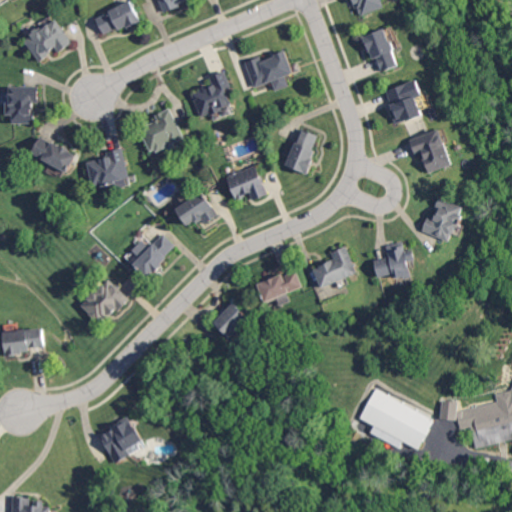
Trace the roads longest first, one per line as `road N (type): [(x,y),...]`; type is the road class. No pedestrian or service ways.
road 1 (residential): [(314,0),(358,126),(360,148),(346,188),(321,212),(227,259),(101,382),(22,409)]
road 2 (residential): [(279,0),(138,63),(91,95)]
